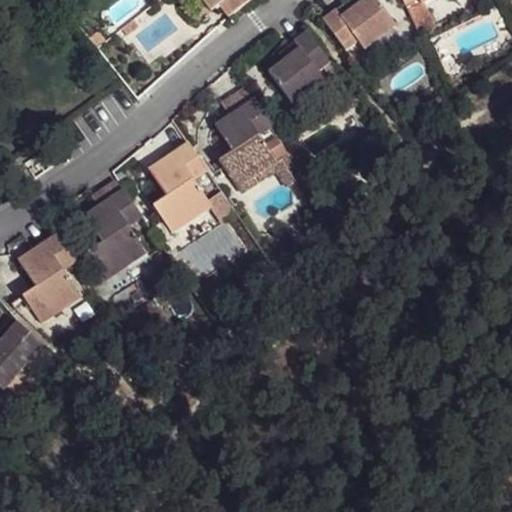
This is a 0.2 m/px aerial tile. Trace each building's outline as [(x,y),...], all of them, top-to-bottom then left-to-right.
[(203,0),(186,0),(200,18),(211,10),(203,0)] [(203,0),(211,10),(219,5),(227,17),(249,0),(203,0)] [(344,18),(340,11),(325,22),(347,51),(361,42),(368,50),(401,26),(380,0),(369,0),(360,7),(344,18)] [(344,18),(360,7),(354,0),(340,11),(344,18)] [(425,7),(413,13),(422,34),(435,28),(425,7)] [(375,59),(407,36),(401,26),(368,50),(375,59)] [(327,81),(320,71),(331,64),(309,35),(297,44),(302,51),(287,62),(271,75),(294,106),(327,81)] [(297,44),(281,56),(287,62),(302,51),(297,44)] [(327,81),(294,106),(302,117),(335,92),(327,81)] [(258,98),(250,87),(225,103),(233,115),(258,98)] [(276,125),(258,98),(233,115),(215,126),(233,153),(222,160),(241,187),(281,161),(271,145),(264,134),(276,125)] [(184,134),(158,152),(165,161),(191,144),(184,134)] [(303,177),(278,139),(271,145),(281,161),(241,187),(245,194),(277,173),(286,187),(303,177)] [(213,207),(195,181),(209,171),(191,144),(165,161),(151,172),(169,197),(154,209),(173,235),(213,207)] [(123,190),(116,180),(90,198),(96,209),(123,190)] [(142,218),(123,190),(96,209),(82,219),(100,246),(88,255),(107,281),(146,253),(128,227),(142,218)] [(33,252),(61,235),(53,224),(27,241),(33,252)] [(80,297),(64,273),(79,263),(61,235),(33,252),(20,262),(35,288),(21,298),(40,325),(80,297)] [(21,324),(0,344),(0,354),(26,329),(21,324)] [(50,350),(26,329),(0,354),(0,388),(7,395),(50,350)]
